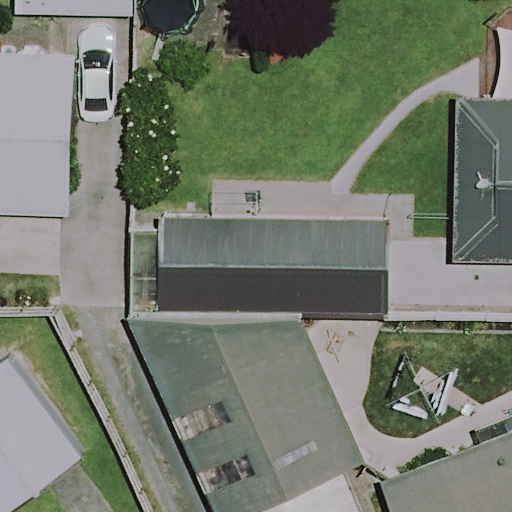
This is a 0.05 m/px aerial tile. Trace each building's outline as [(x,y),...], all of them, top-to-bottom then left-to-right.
[(66,153),(126,155),(130,0),(0,0),(0,212),(64,215),(66,153)] [(511,99),(461,98),(455,253),(511,255),(511,99)] [(124,187),(119,311),(205,511),(354,511),(338,473),(364,462),(302,319),(394,322),(399,198),(124,187)] [(0,511),(18,511),(84,468),(13,365),(0,374),(0,511)] [(394,511),(511,511),(511,437),(384,471),(394,511)]
